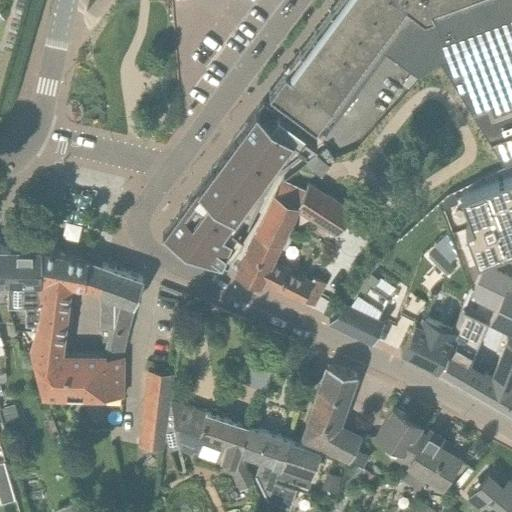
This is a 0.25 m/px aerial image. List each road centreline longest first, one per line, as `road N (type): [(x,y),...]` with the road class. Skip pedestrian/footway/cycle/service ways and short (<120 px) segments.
road 1 (residential): [(511,432),(149,252),(139,219),(174,168)]
road 2 (residential): [(174,168),(299,0)]
road 3 (residential): [(174,168),(34,136)]
road 4 (tertiary): [(34,136),(66,0)]
